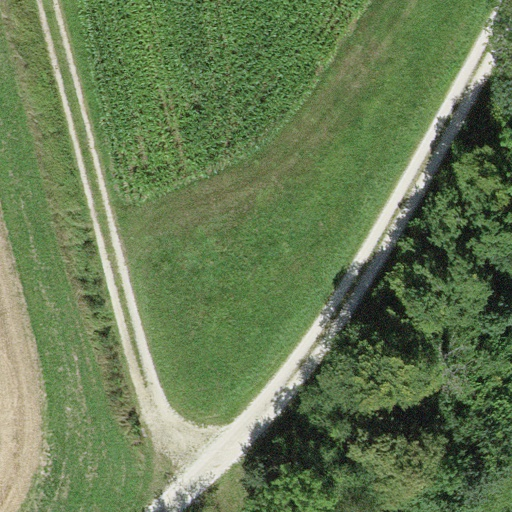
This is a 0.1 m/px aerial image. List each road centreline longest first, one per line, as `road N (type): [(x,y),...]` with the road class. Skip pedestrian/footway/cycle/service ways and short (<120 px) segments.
road 1 (track): [(156,511),(305,346),(446,130),(511,0)]
road 2 (track): [(202,456),(174,444),(143,403),(32,0)]
